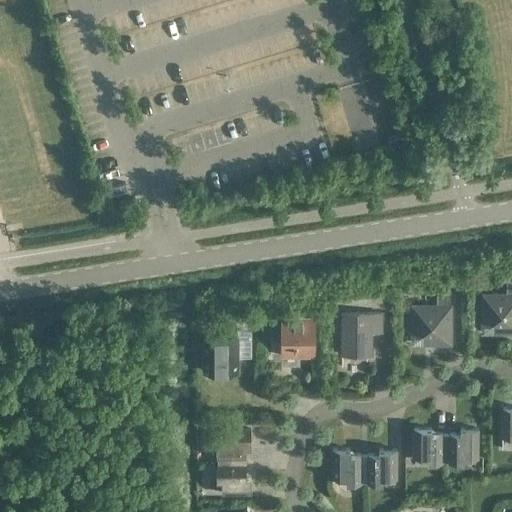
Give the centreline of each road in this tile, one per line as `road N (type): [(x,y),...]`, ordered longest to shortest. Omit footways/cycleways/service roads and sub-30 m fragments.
road 1 (unclassified): [(0,289),(468,217)]
road 2 (residential): [(302,511),(291,481),(309,418),(328,408),(370,408),(460,368),(495,367)]
road 3 (residential): [(468,217),(404,0)]
road 4 (unknown): [(0,398),(17,404),(87,511)]
